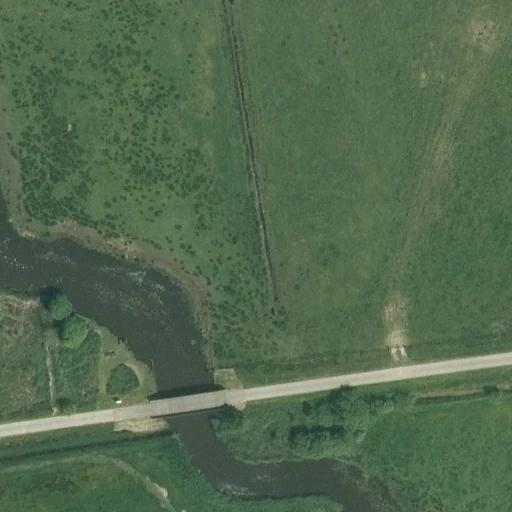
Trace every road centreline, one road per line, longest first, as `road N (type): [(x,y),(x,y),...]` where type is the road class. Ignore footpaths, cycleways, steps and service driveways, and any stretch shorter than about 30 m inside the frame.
road 1 (track): [(0,432),(511,360)]
road 2 (track): [(416,210),(394,305),(402,374)]
